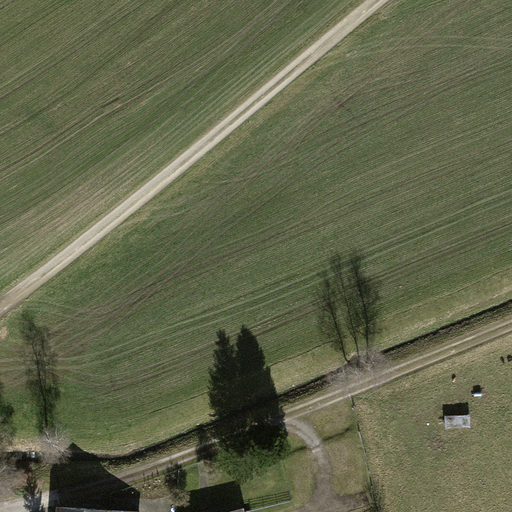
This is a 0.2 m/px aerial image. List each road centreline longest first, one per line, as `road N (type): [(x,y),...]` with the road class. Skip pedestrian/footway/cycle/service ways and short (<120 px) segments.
road 1 (track): [(7,511),(511,323)]
road 2 (track): [(371,0),(0,306)]
